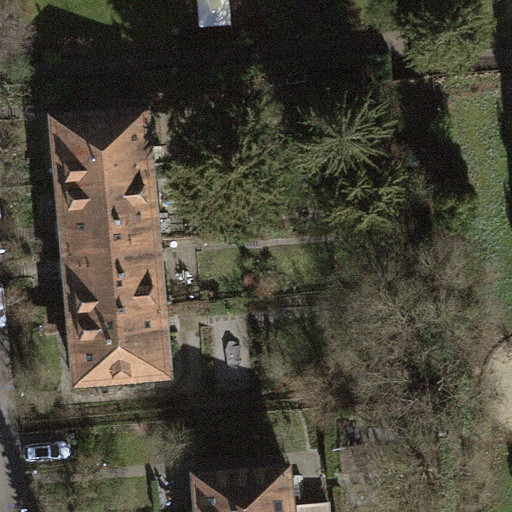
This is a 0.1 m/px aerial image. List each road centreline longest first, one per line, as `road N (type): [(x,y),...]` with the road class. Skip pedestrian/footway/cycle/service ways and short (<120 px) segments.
road 1 (trunk): [(216,511),(354,0)]
road 2 (trunk): [(294,0),(158,511)]
